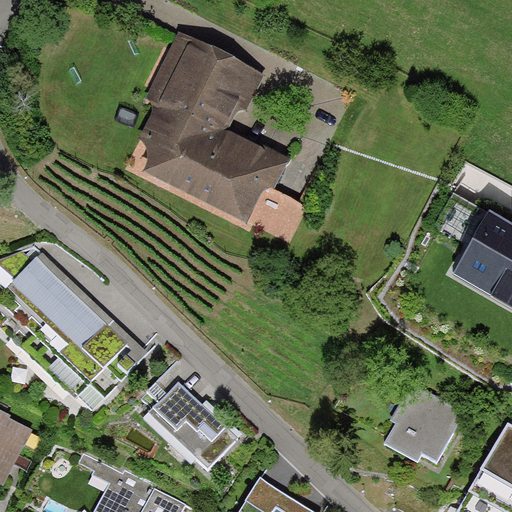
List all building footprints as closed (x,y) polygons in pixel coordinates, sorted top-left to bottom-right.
[(144,163),(244,219),(265,178),(273,182),(288,152),(226,121),(236,102),(242,105),(260,71),(172,28),(142,94),(149,98),(139,129),(144,163)] [(474,267),(511,287),(511,234),(496,226),(474,267)] [(0,328),(91,408),(155,346),(37,246),(0,258),(0,328)] [(141,417),(203,474),(249,425),(224,402),(219,407),(204,393),(199,398),(176,377),(164,390),(152,379),(138,395),(150,406),(141,417)] [(424,457),(436,463),(464,413),(412,384),(392,420),(398,424),(386,446),(420,464),(424,457)] [(0,480),(1,481),(27,427),(6,418),(8,413),(0,408),(0,480)] [(460,511),(511,511),(511,427),(509,426),(460,511)] [(196,511),(80,455),(76,464),(92,472),(90,476),(106,484),(91,511),(196,511)] [(310,511),(261,481),(241,511),(310,511)]
